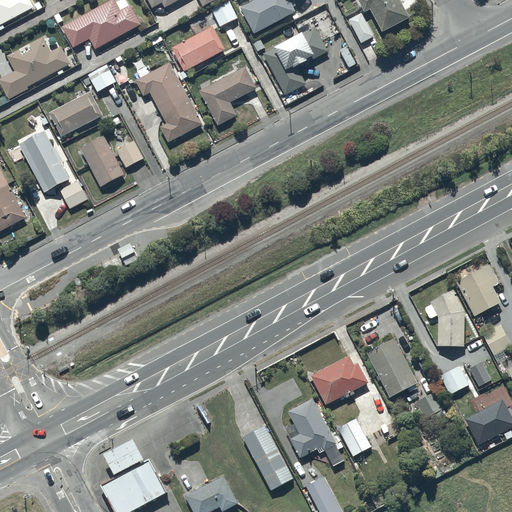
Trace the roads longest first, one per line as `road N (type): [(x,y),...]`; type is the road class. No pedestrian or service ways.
road 1 (secondary): [(0,290),(475,38)]
road 2 (trunk): [(511,188),(42,438)]
